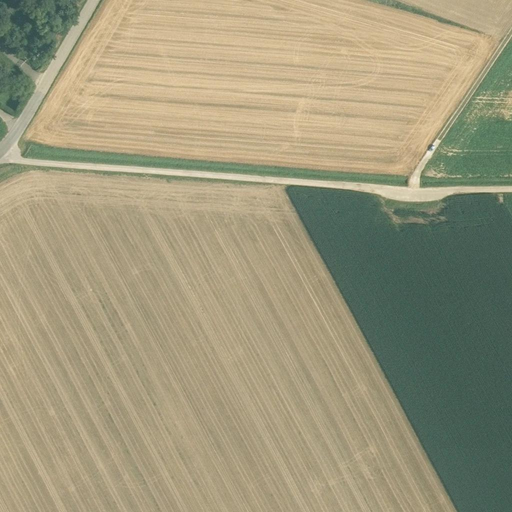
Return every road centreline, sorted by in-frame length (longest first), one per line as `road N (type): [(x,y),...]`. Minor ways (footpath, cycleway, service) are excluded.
road 1 (track): [(2,150),(18,160),(383,194),(511,197)]
road 2 (track): [(411,196),(414,177),(511,32)]
road 3 (tertiary): [(94,0),(0,152)]
